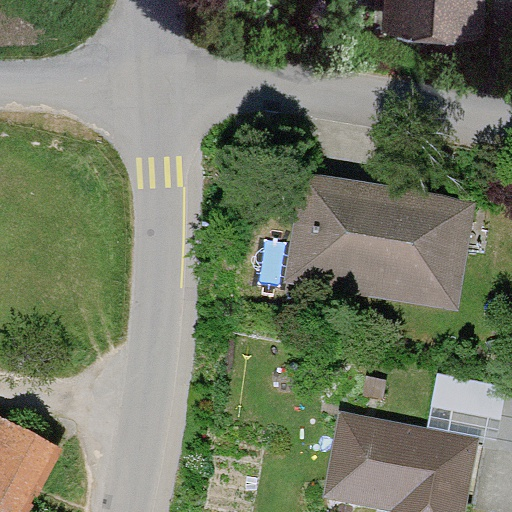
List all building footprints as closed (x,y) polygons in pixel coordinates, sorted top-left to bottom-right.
[(387,0),(386,27),(480,33),(482,0),(387,0)] [(285,291),(459,322),(478,216),(304,185),(285,291)] [(436,425),(496,434),(500,402),(441,393),(436,425)] [(35,511),(69,454),(0,415),(0,511),(35,511)] [(470,511),(478,446),(337,429),(326,511),(335,511),(470,511)]
